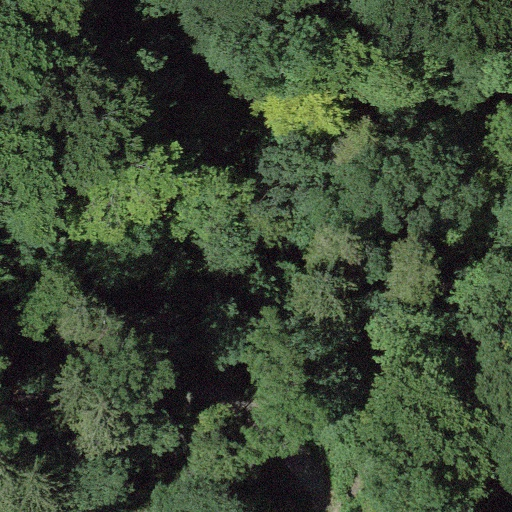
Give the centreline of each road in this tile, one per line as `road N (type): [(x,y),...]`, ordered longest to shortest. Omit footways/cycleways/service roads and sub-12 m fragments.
road 1 (track): [(0,402),(157,382),(246,407),(318,484),(328,511)]
road 2 (track): [(0,72),(22,68),(116,0)]
